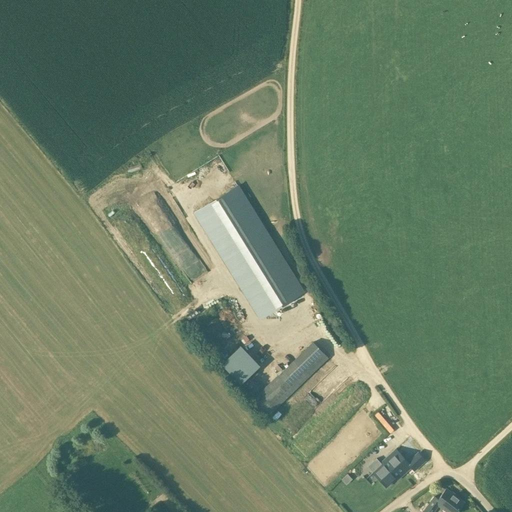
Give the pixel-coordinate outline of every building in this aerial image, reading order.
[(195,212),(261,318),(303,292),(293,275),(292,276),(237,186),(195,212)] [(270,415),(299,387),(327,359),(312,343),(255,399),(270,415)] [(222,363),(242,384),(261,365),(242,345),(222,363)] [(397,481),(411,468),(418,477),(430,467),(418,452),(406,462),(395,449),(380,463),(382,465),(373,473),(387,488),(395,480),(397,481)] [(347,475),(342,480),(346,484),(351,479),(347,475)] [(446,489),(438,500),(434,497),(422,511),(434,511),(438,507),(445,511),(457,511),(465,503),(446,489)]
